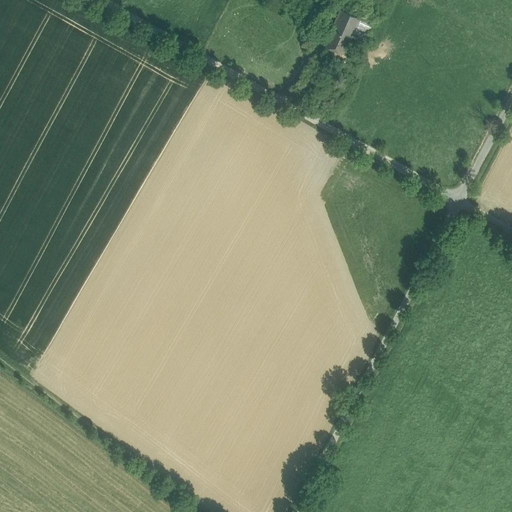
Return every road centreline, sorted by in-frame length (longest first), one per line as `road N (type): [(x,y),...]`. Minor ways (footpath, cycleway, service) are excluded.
road 1 (residential): [(457,202),(97,0)]
road 2 (unclassified): [(457,202),(296,511)]
road 3 (track): [(0,360),(203,511)]
